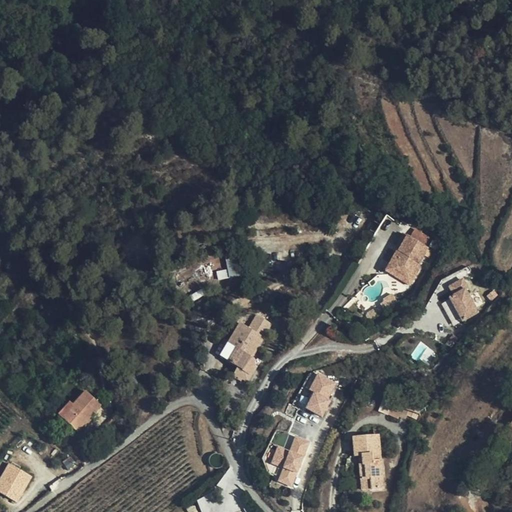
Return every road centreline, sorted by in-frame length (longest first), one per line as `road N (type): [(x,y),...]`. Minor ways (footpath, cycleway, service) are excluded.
road 1 (residential): [(271,511),(228,461),(197,399),(173,405),(29,511)]
road 2 (unknown): [(228,461),(266,380),(391,231)]
